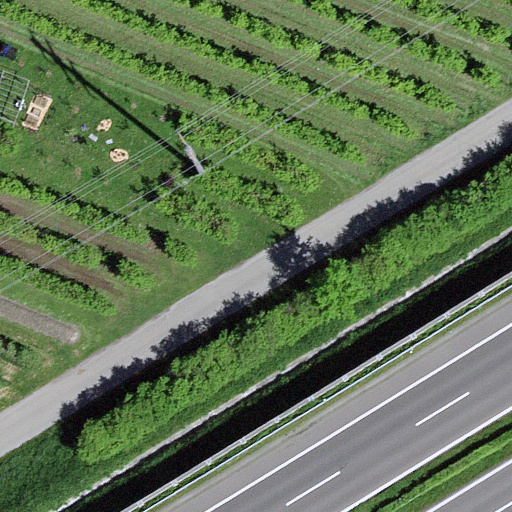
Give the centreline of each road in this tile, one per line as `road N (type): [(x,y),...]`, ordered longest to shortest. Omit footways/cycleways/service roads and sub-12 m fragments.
road 1 (unclassified): [(0,435),(511,122)]
road 2 (motorway): [(511,364),(271,511)]
